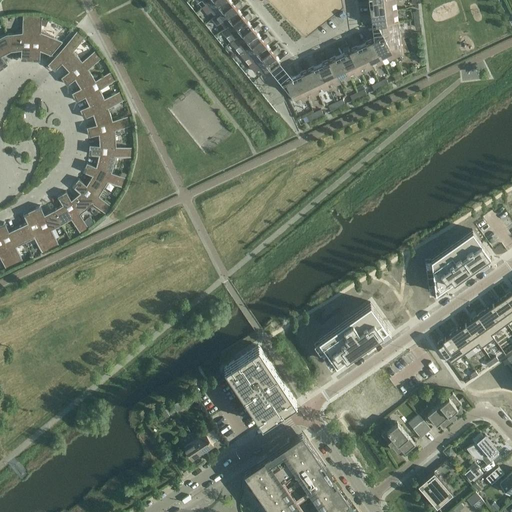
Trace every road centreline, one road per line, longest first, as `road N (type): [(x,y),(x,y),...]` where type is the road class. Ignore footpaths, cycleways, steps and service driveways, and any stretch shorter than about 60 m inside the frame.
road 1 (residential): [(511,262),(308,407)]
road 2 (residential): [(37,196),(71,163),(71,114),(40,76),(20,76),(0,98)]
road 3 (tertiary): [(150,511),(308,407)]
road 4 (residential): [(511,433),(483,411),(470,415),(367,500)]
road 5 (residential): [(254,0),(299,52),(355,26),(352,0)]
